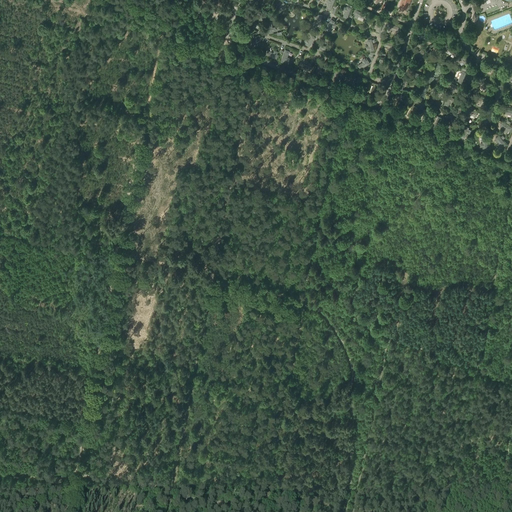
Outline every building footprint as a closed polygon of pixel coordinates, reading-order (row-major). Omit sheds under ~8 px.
[(281,0),(274,9),(277,12),(281,7),(283,9),(285,6),(283,4),(284,3),(281,0)] [(401,0),(399,6),(407,9),(410,0),(401,0)] [(347,6),(343,17),(347,18),(352,8),(347,6)] [(254,9),(253,13),(263,17),(265,13),(254,9)] [(356,10),(354,14),(364,19),(366,15),(356,10)] [(480,14),(474,12),(471,20),(477,23),(480,14)] [(332,19),(325,28),(328,31),(335,22),(332,19)] [(245,21),(243,25),(252,31),(254,27),(245,21)] [(387,23),(386,27),(387,27),(386,30),(390,31),(391,28),(397,30),(398,27),(387,23)] [(306,38),(304,41),(306,43),(305,44),(309,46),(316,38),(312,35),(308,40),(306,38)] [(256,38),(246,42),(248,46),(249,49),(253,47),(252,44),(258,42),(256,38)] [(450,46),(447,49),(457,56),(460,53),(450,46)] [(422,49),(413,57),(416,61),(425,52),(422,49)] [(267,50),(266,55),(276,59),(278,54),(267,50)] [(285,50),(281,60),(285,62),(289,51),(285,50)] [(465,55),(456,61),(458,65),(467,58),(465,55)] [(363,62),(358,66),(360,69),(370,64),(367,60),(366,60),(365,58),(362,60),(363,62)] [(319,63),(315,74),(319,75),(323,65),(319,63)] [(302,64),(300,68),(310,72),(312,68),(302,64)] [(482,64),(481,68),(491,72),(493,68),(482,64)] [(336,70),(332,80),(336,82),(340,71),(336,70)] [(411,71),(409,75),(420,79),(422,75),(411,71)] [(462,71),(458,82),(463,84),(467,73),(462,71)] [(511,75),(503,72),(501,76),(511,80),(511,77),(511,75)] [(479,78),(476,81),(484,90),(488,87),(479,78)] [(449,82),(447,86),(457,91),(459,87),(449,82)] [(433,87),(431,91),(437,93),(436,96),(439,97),(440,95),(441,95),(443,91),(433,87)] [(473,94),(471,98),(481,104),(483,100),(473,94)] [(448,95),(444,105),(448,107),(453,97),(448,95)] [(414,106),(407,115),(411,118),(418,109),(414,106)] [(427,109),(423,119),(427,121),(431,110),(427,109)] [(438,117),(434,127),(438,129),(443,118),(438,117)] [(448,120),(447,124),(449,125),(447,132),(452,133),(455,121),(451,120),(450,121),(448,120)] [(511,127),(503,122),(500,126),(510,131),(511,127)] [(499,136),(496,139),(503,148),(506,145),(499,136)]
